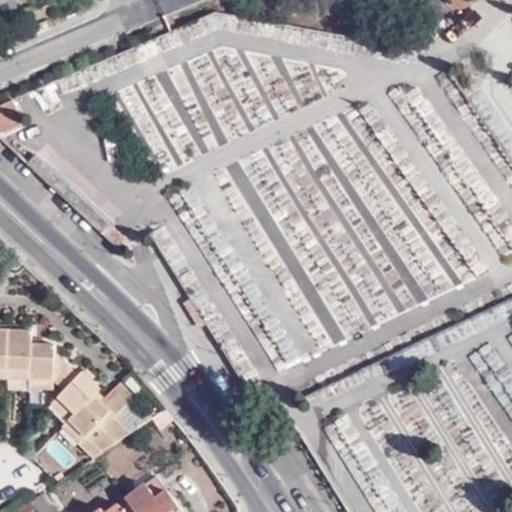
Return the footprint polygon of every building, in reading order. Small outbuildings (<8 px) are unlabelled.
[(0,0),(0,13),(27,1),(26,0),(0,0)] [(411,14),(427,38),(435,33),(421,9),(411,14)] [(423,41),(427,38),(411,14),(400,20),(403,26),(410,29),(412,32),(408,47),(421,49),(423,41)] [(0,110),(0,136),(27,125),(17,103),(0,110)] [(29,167),(103,236),(116,221),(43,152),(29,167)] [(0,365),(12,366),(12,325),(0,324),(0,365)] [(35,365),(36,338),(35,325),(12,325),(12,366),(35,365)] [(35,376),(57,376),(58,347),(58,338),(36,338),(35,365),(35,376)] [(57,376),(68,386),(82,372),(58,347),(57,376)] [(0,375),(12,376),(12,366),(0,365),(0,375)] [(12,376),(35,376),(35,365),(12,366),(12,376)] [(67,421),(71,417),(99,390),(104,384),(87,367),(82,372),(68,386),(50,405),(67,421)] [(57,386),(57,376),(35,376),(34,386),(57,386)] [(99,390),(71,417),(88,435),(104,451),(138,428),(121,411),(140,393),(125,377),(107,396),(99,390)] [(88,435),(71,417),(67,421),(65,424),(81,441),(88,435)] [(190,511),(162,472),(131,495),(142,511),(190,511)] [(44,511),(52,511),(62,506),(50,488),(35,499),(44,511)] [(137,509),(132,502),(127,504),(124,500),(109,511),(105,506),(96,511),(132,511),(137,509)]
